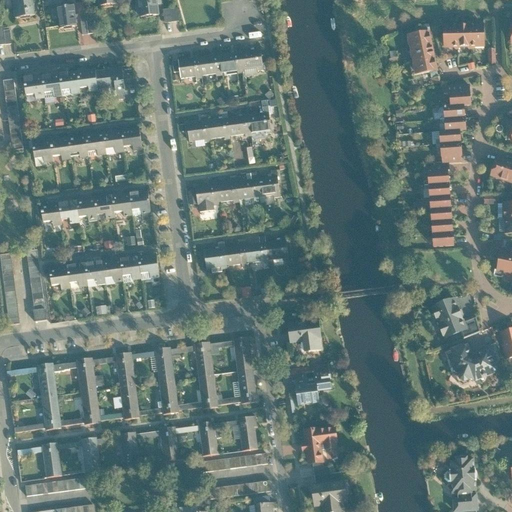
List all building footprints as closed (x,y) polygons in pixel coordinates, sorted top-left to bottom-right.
[(34,15),(31,0),(12,0),(15,17),(34,15)] [(161,17),(158,0),(138,0),(141,20),(161,17)] [(77,26),(74,3),(57,5),(59,28),(77,26)] [(171,10),(173,24),(180,23),(178,9),(171,10)] [(171,10),(164,11),(166,25),(173,24),(171,10)] [(95,19),(87,20),(88,34),(97,33),(95,19)] [(444,46),(458,46),(457,23),(444,23),(444,46)] [(471,23),(457,23),(458,46),(471,46),(471,23)] [(483,23),(471,23),(471,46),(484,46),(483,23)] [(409,49),(432,44),(429,31),(406,36),(409,49)] [(254,49),(239,51),(241,70),(256,68),(256,71),(263,70),(260,43),(253,44),(254,49)] [(409,49),(412,62),(435,57),(432,44),(409,49)] [(220,54),(222,72),(236,70),(237,74),(242,73),(241,70),(239,51),(239,47),(233,47),(233,52),(220,54)] [(212,55),(201,56),(203,75),(216,73),(216,76),(222,75),(222,72),(220,54),(219,49),(213,49),(212,55)] [(201,75),(203,75),(201,56),(199,57),(199,51),(192,52),(192,57),(178,60),(180,78),(195,76),(195,79),(202,78),(201,75)] [(435,57),(412,62),(414,75),(438,70),(435,57)] [(123,67),(96,70),(99,89),(115,86),(117,95),(126,94),(123,67)] [(96,68),(78,70),(80,86),(89,85),(90,92),(99,91),(99,89),(96,70),(96,68)] [(78,70),(60,73),(62,89),(71,88),(72,94),(81,93),(80,86),(78,70)] [(60,73),(42,75),(44,91),(53,90),(54,97),(63,96),(62,89),(60,73)] [(45,98),(44,91),(42,75),(24,77),(26,93),(35,92),(36,99),(45,98)] [(23,148),(14,80),(3,81),(12,149),(23,148)] [(450,93),(470,91),(469,85),(444,86),(445,93),(450,93)] [(450,93),(450,104),(464,103),(470,103),(470,91),(450,93)] [(465,117),(464,103),(450,104),(444,104),(445,118),(465,117)] [(228,117),(230,135),(244,134),(245,137),(251,136),(251,133),(249,115),(248,109),(242,110),(242,115),(228,117)] [(221,118),(207,120),(210,138),(224,137),(224,140),(231,139),(230,135),(228,117),(227,112),(221,112),(221,118)] [(269,112),(249,115),(251,133),(272,130),(269,112)] [(210,142),(210,138),(207,120),(206,115),(200,115),(200,121),(186,123),(189,141),(204,139),(204,143),(210,142)] [(465,117),(445,118),(445,130),(460,128),(465,128),(465,117)] [(123,130),(125,147),(134,145),(134,151),(143,150),(140,128),(123,130)] [(440,142),(461,141),(460,128),(445,130),(439,130),(440,142)] [(123,130),(104,133),(106,149),(116,147),(117,153),(125,152),(125,147),(123,130)] [(87,135),(89,151),(97,150),(98,156),(107,155),(106,149),(104,133),(87,135)] [(87,135),(69,137),(71,153),(80,152),(81,158),(89,157),(89,151),(87,135)] [(69,137),(51,139),(53,155),(62,154),(63,161),(72,159),(71,153),(69,137)] [(33,141),(35,158),(44,157),(45,163),(54,162),(53,155),(51,139),(33,141)] [(461,141),(440,142),(441,155),(462,154),(461,141)] [(441,155),(441,163),(447,163),(462,162),(462,154),(441,155)] [(489,176),(511,183),(511,164),(495,158),(489,176)] [(430,164),(430,171),(447,170),(447,163),(441,163),(430,164)] [(257,178),(259,198),(280,196),(277,177),(276,170),(270,171),(271,177),(257,178)] [(427,172),(428,184),(448,183),(447,170),(430,171),(427,172)] [(237,181),(239,201),(259,198),(257,178),(257,173),(251,173),(251,179),(237,181)] [(230,182),(216,184),(218,203),(239,201),(237,181),(236,175),(230,176),(230,182)] [(213,203),(218,203),(216,184),(215,178),(209,179),(210,184),(195,186),(199,213),(214,211),(213,203)] [(448,183),(428,184),(429,197),(449,195),(448,183)] [(131,193),(133,209),(142,208),(143,221),(152,220),(149,191),(131,193)] [(131,193),(113,196),(115,213),(124,212),(125,217),(134,216),(133,209),(131,193)] [(449,195),(429,197),(430,209),(450,207),(449,195)] [(96,198),(98,215),(106,214),(107,219),(116,218),(115,213),(113,196),(96,198)] [(96,198),(78,200),(80,217),(88,216),(88,222),(99,221),(98,215),(96,198)] [(59,202),(61,220),(71,218),(71,224),(80,223),(80,217),(78,200),(59,202)] [(61,220),(59,202),(41,205),(43,222),(53,221),(53,227),(62,225),(61,220)] [(501,218),(502,218),(511,218),(511,203),(501,203),(501,218)] [(450,207),(430,209),(431,221),(451,219),(450,207)] [(511,218),(502,218),(502,234),(511,234),(511,218)] [(451,219),(431,221),(432,233),(452,232),(451,219)] [(452,232),(432,233),(433,246),(453,245),(452,232)] [(280,240),(265,242),(268,261),(283,259),(283,262),(289,261),(286,240),(285,234),(279,235),(280,240)] [(259,243),(245,245),(247,263),(262,262),(262,265),(268,264),(268,261),(265,242),(265,236),(258,237),(259,243)] [(128,245),(142,244),(142,237),(128,238),(128,245)] [(224,248),(227,266),(241,265),(242,267),(247,266),(247,263),(245,245),(244,240),(238,240),(239,246),(224,248)] [(218,248),(203,251),(206,269),(221,267),(221,270),(227,269),(227,266),(224,248),(223,242),(217,242),(218,248)] [(37,250),(26,252),(35,321),(48,320),(37,250)] [(511,252),(506,251),(499,250),(495,270),(493,270),(492,274),(500,276),(506,277),(505,279),(511,280),(511,252)] [(10,255),(0,256),(0,263),(9,324),(20,322),(10,255)] [(140,258),(142,274),(151,273),(151,278),(160,277),(157,256),(140,258)] [(122,260),(124,276),(133,275),(134,280),(142,279),(142,274),(140,258),(122,260)] [(122,260),(104,262),(106,279),(115,278),(116,283),(124,282),(124,276),(122,260)] [(87,264),(89,281),(97,280),(97,285),(107,284),(106,279),(104,262),(87,264)] [(87,264),(68,266),(70,283),(79,282),(80,288),(89,287),(89,281),(87,264)] [(50,268),(52,285),(61,284),(62,290),(71,289),(70,283),(68,266),(50,268)] [(241,288),(242,297),(252,297),(251,287),(241,288)] [(454,298),(432,307),(444,338),(460,330),(463,338),(480,333),(476,317),(464,323),(454,298)] [(318,320),(287,324),(289,343),(301,342),(303,352),(322,350),(318,320)] [(511,329),(500,333),(503,344),(502,345),(505,358),(511,356),(511,329)] [(232,341),(236,370),(254,367),(250,338),(232,341)] [(197,376),(213,374),(208,343),(193,345),(197,376)] [(463,344),(446,352),(454,372),(458,374),(457,376),(459,380),(464,382),(468,381),(469,378),(475,381),(494,373),(492,368),(497,366),(495,362),(490,348),(475,354),(473,353),(471,348),(466,350),(463,344)] [(496,345),(490,348),(495,362),(499,361),(496,345)] [(157,382),(174,380),(170,349),(153,351),(157,382)] [(118,387),(134,385),(130,354),(114,356),(118,387)] [(78,393),(96,391),(91,358),(74,360),(78,393)] [(53,365),(35,368),(39,399),(57,397),(53,365)] [(332,390),(328,365),(292,370),(297,406),(318,403),(317,392),(332,390)] [(254,367),(236,370),(241,405),(258,403),(254,367)] [(213,374),(197,376),(202,410),(218,407),(213,374)] [(179,413),(174,380),(157,382),(162,415),(179,413)] [(138,417),(134,385),(118,387),(122,419),(138,417)] [(100,423),(96,391),(78,393),(83,426),(100,423)] [(61,429),(57,397),(39,399),(43,431),(61,429)] [(256,418),(239,420),(244,451),(260,448),(256,418)] [(216,422),(200,425),(205,457),(222,454),(216,422)] [(176,429),(161,431),(165,463),(181,460),(176,429)] [(319,429),(302,431),(304,444),(301,445),(302,453),(305,453),(307,466),(312,465),(322,464),(324,464),(321,446),(323,446),(324,451),(337,449),(335,429),(320,431),(319,429)] [(134,434),(118,437),(123,468),(139,465),(134,434)] [(95,439),(79,441),(84,473),(100,471),(95,439)] [(57,444),(39,446),(43,478),(61,476),(57,444)] [(272,453),(201,464),(202,473),(273,462),(272,453)] [(475,459),(449,461),(452,511),(475,511),(479,511),(475,459)] [(312,465),(314,476),(331,474),(331,467),(323,468),(322,464),(312,465)] [(314,476),(315,485),(342,482),(341,473),(331,474),(314,476)] [(91,478),(27,487),(29,498),(92,489),(91,478)] [(272,481),(209,490),(210,499),(273,490),(272,481)] [(315,485),(311,486),(314,509),(321,508),(321,511),(341,511),(340,505),(347,504),(344,481),(342,482),(315,485)] [(248,506),(248,511),(272,511),(272,509),(276,509),(275,503),(248,506)]
